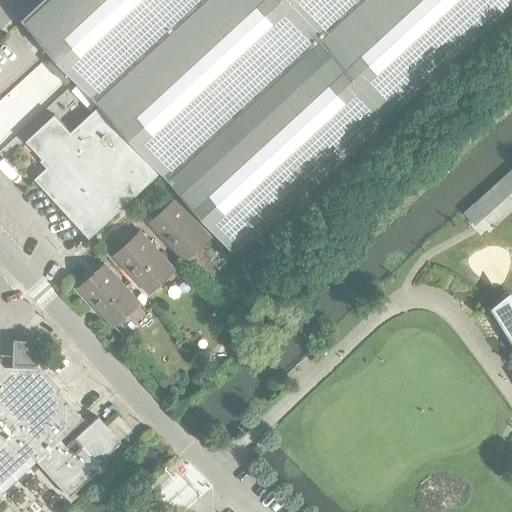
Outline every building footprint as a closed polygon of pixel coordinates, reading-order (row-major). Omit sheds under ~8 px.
[(511,0),(41,0),(22,17),(101,103),(71,130),(55,113),(26,140),(49,165),(35,177),(89,236),(162,169),(239,253),(511,2),(511,0)] [(475,222),(511,188),(511,172),(467,214),(475,222)] [(151,221),(186,259),(211,236),(176,198),(151,221)] [(115,254),(150,291),(175,268),(141,230),(115,254)] [(79,286),(114,324),(139,301),(105,263),(79,286)] [(511,336),(511,309),(505,298),(494,308),(511,336)] [(15,370),(8,376),(0,367),(0,479),(29,453),(35,459),(35,460),(68,496),(101,466),(97,462),(120,443),(96,415),(72,437),(74,438),(65,446),(58,438),(82,417),(43,374),(39,377),(32,370),(37,340),(12,340),(15,370)]
